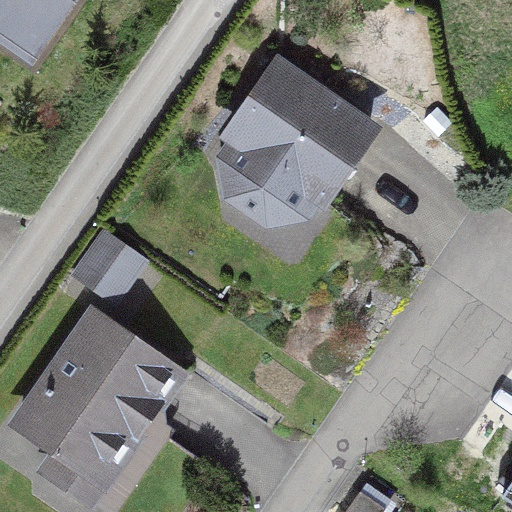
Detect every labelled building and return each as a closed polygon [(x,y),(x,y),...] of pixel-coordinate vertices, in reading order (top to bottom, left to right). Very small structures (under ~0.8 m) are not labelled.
[(0,0),(0,27),(29,47),(61,0),(0,0)] [(295,216),(312,192),(322,199),(369,130),(278,67),(231,136),(241,143),(224,167),(230,198),(264,222),(295,216)] [(102,243),(79,275),(112,298),(135,266),(102,243)] [(147,398),(166,370),(93,317),(19,423),(60,452),(46,471),(88,500),(105,475),(102,461),(127,426),(135,432),(155,403),(147,398)] [(511,480),(502,496),(511,503),(511,480)] [(381,511),(384,509),(360,492),(345,511),(381,511)]
